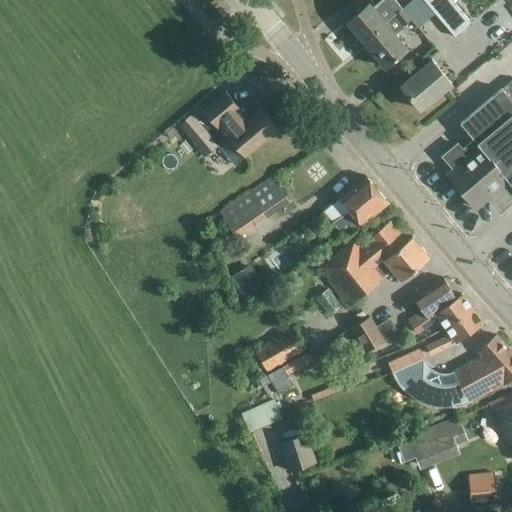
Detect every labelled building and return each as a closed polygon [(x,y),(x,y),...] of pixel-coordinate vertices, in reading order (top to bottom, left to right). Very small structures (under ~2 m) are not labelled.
[(378,0),(371,7),(368,3),(346,21),(363,41),(402,8),(395,0),(378,0)] [(452,0),(411,0),(402,8),(412,20),(418,28),(435,13),(456,37),(472,24),(452,0)] [(395,35),(412,20),(402,8),(363,41),(385,68),(407,49),(395,35)] [(432,49),(439,58),(456,44),(449,35),(432,49)] [(451,84),(431,59),(400,85),(420,109),(451,84)] [(447,174),(476,208),(508,181),(511,185),(511,84),(504,91),(501,88),(459,123),(473,140),(461,150),(456,145),(442,156),(453,169),(447,174)] [(228,135),(228,136),(245,156),(276,129),(259,109),(246,120),(237,109),(239,108),(225,91),(203,109),(217,126),(219,124),(228,135)] [(205,131),(191,114),(179,124),(192,141),(205,131)] [(360,164),(372,155),(360,139),(348,148),(360,164)] [(332,222),(344,236),(362,224),(388,203),(365,175),(338,197),(348,209),(332,222)] [(292,202),(274,176),(220,213),(237,239),(292,202)] [(318,267),(334,286),(347,303),(392,268),(401,279),(429,257),(412,236),(406,241),(390,221),(360,244),(355,238),(318,267)] [(322,250),(311,229),(287,241),(298,262),(322,250)] [(262,285),(249,264),(231,276),(244,296),(262,285)] [(417,332),(438,317),(465,297),(463,293),(457,298),(442,277),(413,297),(421,309),(408,318),(417,332)] [(483,322),(465,297),(438,317),(450,334),(426,345),(431,354),(457,341),(483,322)] [(370,315),(350,328),(365,352),(398,331),(390,318),(377,326),(370,315)] [(307,349),(294,327),(277,337),(255,350),(268,372),(307,349)] [(482,355),(452,371),(468,401),(482,393),(482,392),(504,380),(506,382),(511,376),(511,351),(497,335),(479,352),(482,355)] [(313,361),(309,352),(267,374),(277,393),(293,385),(288,374),(313,361)] [(401,358),(387,364),(391,373),(405,368),(401,358)] [(323,381),(263,399),(269,419),(319,403),(316,393),(326,390),(323,381)] [(511,393),(489,404),(511,454),(511,393)] [(374,412),(363,415),(370,437),(381,433),(374,412)] [(456,445),(467,441),(457,417),(396,441),(404,461),(415,457),(420,469),(460,454),(456,445)] [(307,433),(281,441),(278,442),(282,451),(288,472),(316,462),(307,433)] [(493,480),(493,473),(469,475),(470,488),(472,507),(498,505),(496,480),(493,480)]
